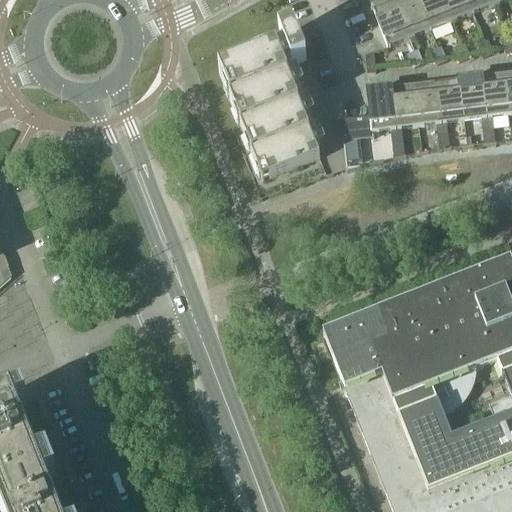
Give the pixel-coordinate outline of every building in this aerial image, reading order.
[(409,41),(393,0),(392,0),(394,3),(385,7),(384,4),(372,9),(372,7),(371,8),(373,12),(371,13),(371,14),(373,13),(387,50),(409,41)] [(393,0),(409,41),(431,33),(417,0),(393,0)] [(417,0),(431,33),(452,24),(442,0),(417,0)] [(442,0),(452,24),(473,16),(466,0),(442,0)] [(466,0),(473,16),(494,7),(491,0),(466,0)] [(307,63),(296,34),(281,40),(284,48),(292,69),(307,63)] [(506,55),(511,52),(511,42),(510,38),(500,42),(506,55)] [(483,60),(493,56),(488,43),(477,47),(483,60)] [(460,64),(470,60),(465,47),(454,50),(460,64)] [(291,69),(292,69),(284,48),(219,74),(262,183),(320,160),(315,149),(321,146),(291,69)] [(436,67),(446,63),(441,50),(431,54),(436,67)] [(413,70),(423,66),(418,52),(408,56),(413,70)] [(368,76),(375,75),(373,55),(365,58),(368,76)] [(481,80),(490,147),(495,146),(492,120),(509,118),(504,78),(481,80)] [(484,147),(490,147),(481,80),(459,83),(464,124),(481,121),(484,147)] [(436,86),(444,152),(449,151),(446,126),(464,124),(459,83),(436,86)] [(436,86),(413,89),(418,129),(436,127),(439,153),(444,152),(436,86)] [(413,89),(391,92),(399,160),(404,159),(401,131),(418,129),(413,89)] [(399,160),(391,92),(367,94),(372,135),(390,133),(394,162),(399,160)] [(0,290),(5,286),(1,276),(9,271),(3,256),(0,257),(0,290)] [(511,511),(511,267),(510,263),(323,337),(370,457),(391,511),(511,511)] [(12,279),(9,271),(1,276),(5,286),(12,279)] [(312,348),(319,366),(330,361),(323,343),(312,348)] [(57,511),(12,398),(0,402),(0,509),(1,511),(57,511)]
